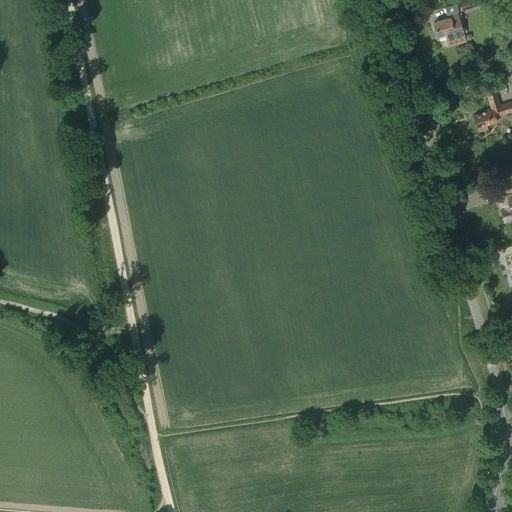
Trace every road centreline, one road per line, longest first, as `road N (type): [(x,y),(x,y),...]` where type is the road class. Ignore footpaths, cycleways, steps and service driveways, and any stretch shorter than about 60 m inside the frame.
road 1 (track): [(154,438),(66,0)]
road 2 (unclassified): [(493,500),(504,451),(502,405),(418,141)]
road 3 (track): [(149,419),(99,344),(65,321),(0,301)]
road 4 (unclassified): [(418,141),(370,0)]
road 5 (unclassified): [(418,141),(511,32)]
